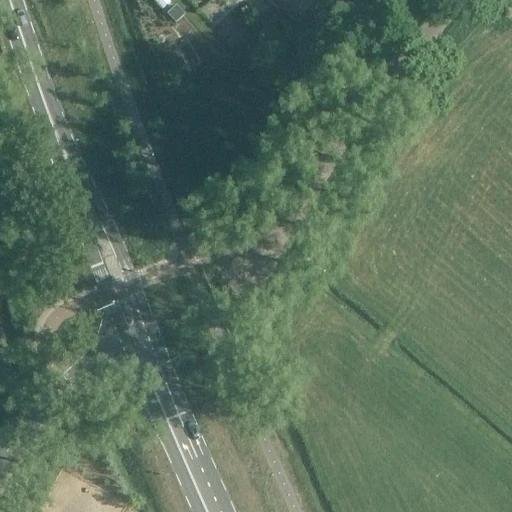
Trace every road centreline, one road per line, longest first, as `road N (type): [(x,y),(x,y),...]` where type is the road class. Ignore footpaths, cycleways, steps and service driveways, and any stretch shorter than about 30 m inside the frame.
road 1 (secondary): [(145,350),(38,86),(14,0)]
road 2 (unclassified): [(453,0),(390,71),(308,198),(253,264)]
road 3 (unclassified): [(145,350),(55,395),(0,478)]
road 4 (secondary): [(216,511),(145,350)]
